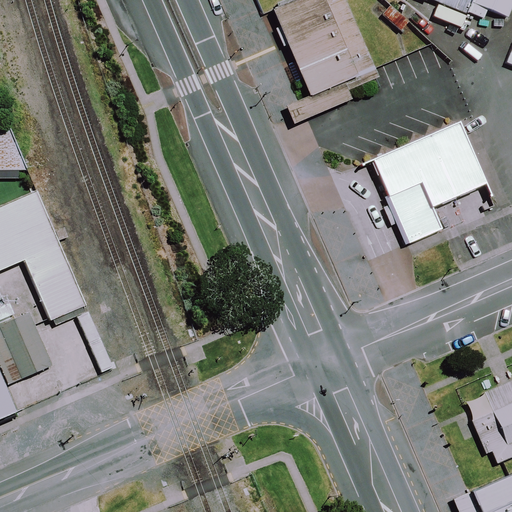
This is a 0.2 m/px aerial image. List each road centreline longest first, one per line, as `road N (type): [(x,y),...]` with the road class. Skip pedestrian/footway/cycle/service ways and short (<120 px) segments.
road 1 (residential): [(0,503),(243,397)]
road 2 (secondary): [(328,363),(244,166)]
road 3 (unclassified): [(328,363),(511,282)]
road 4 (secondary): [(244,166),(204,118),(154,0)]
road 5 (secondary): [(190,0),(221,72),(244,166)]
road 6 (secondary): [(378,479),(306,425),(243,397)]
road 7 (secondary): [(378,479),(328,363)]
